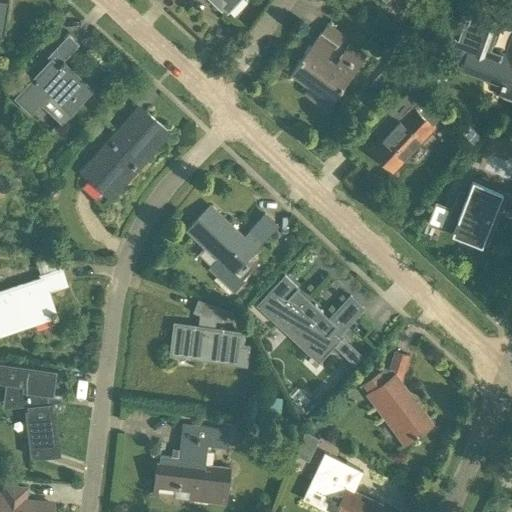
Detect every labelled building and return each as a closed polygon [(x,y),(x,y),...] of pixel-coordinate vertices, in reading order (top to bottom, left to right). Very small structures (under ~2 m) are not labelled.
[(211,0),(220,8),(227,0),(211,0)] [(511,36),(505,55),(489,49),(500,21),(474,12),(468,31),(476,34),(471,45),(469,44),(460,69),(502,84),(498,93),(511,98),(511,36)] [(327,22),(317,35),(289,74),(307,87),(306,88),(315,94),(311,98),(327,110),(366,56),(348,44),(334,64),(325,58),(333,47),(335,48),(345,35),(327,22)] [(46,56),(50,60),(32,80),(25,74),(10,91),(16,97),(15,98),(31,112),(48,93),(69,113),(91,89),(69,69),(68,70),(63,65),(65,62),(63,59),(78,43),(67,33),(46,56)] [(405,61),(396,53),(384,66),(393,74),(405,61)] [(388,110),(398,120),(370,150),(393,172),(405,159),(404,158),(434,127),(421,114),(427,108),(409,89),(388,110)] [(158,141),(167,131),(143,111),(122,135),(117,131),(80,172),(102,191),(115,175),(123,182),(135,168),(132,166),(156,139),(158,141)] [(480,135),(465,121),(457,130),(472,144),(480,135)] [(495,224),(492,223),(495,214),(492,213),(495,205),(501,208),(508,189),(474,176),(473,180),(471,179),(466,192),(457,188),(441,228),(451,232),(450,233),(480,245),(481,243),(486,245),(495,224)] [(433,200),(426,218),(438,222),(445,204),(433,200)] [(216,258),(210,265),(208,267),(233,290),(242,280),(233,272),(276,224),(265,213),(243,237),(209,205),(186,230),(216,258)] [(39,274),(40,279),(0,292),(0,332),(30,323),(30,325),(57,316),(55,308),(53,309),(47,292),(67,285),(62,267),(39,274)] [(257,305),(270,317),(273,314),(306,345),(305,345),(317,356),(339,334),(363,308),(350,296),(328,319),(315,306),(316,305),(315,304),(314,305),(309,301),(310,300),(309,298),(308,299),(296,289),(297,288),(284,276),(257,305)] [(242,332),(229,330),(215,328),(214,321),(223,322),(227,310),(197,299),(192,312),(199,315),(197,326),(174,323),(170,354),(244,364),(246,345),(240,344),(242,332)] [(362,356),(353,347),(345,357),(354,365),(362,356)] [(431,422),(420,408),(400,380),(408,355),(394,350),(387,374),(380,371),(363,384),(369,392),(367,394),(403,443),(431,422)] [(0,383),(5,384),(22,387),(21,392),(28,393),(30,405),(26,405),(32,455),(57,452),(51,402),(48,403),(47,396),(52,396),(56,371),(0,363),(0,383)] [(282,399),(263,396),(260,411),(280,414),(282,399)] [(325,420),(315,415),(309,429),(319,434),(325,420)] [(181,422),(180,436),(177,457),(159,454),(158,463),(156,462),(152,494),(156,494),(157,485),(190,489),(188,498),(224,502),(228,468),(205,465),(207,445),(227,447),(229,428),(181,422)] [(295,430),(280,425),(276,441),(290,446),(295,430)] [(315,438),(301,432),(298,442),(310,448),(315,438)] [(379,511),(383,505),(354,491),(360,478),(312,456),(302,477),(341,496),(333,511),(379,511)] [(2,484),(0,497),(0,496),(0,511),(51,511),(52,503),(27,500),(28,487),(2,484)]
